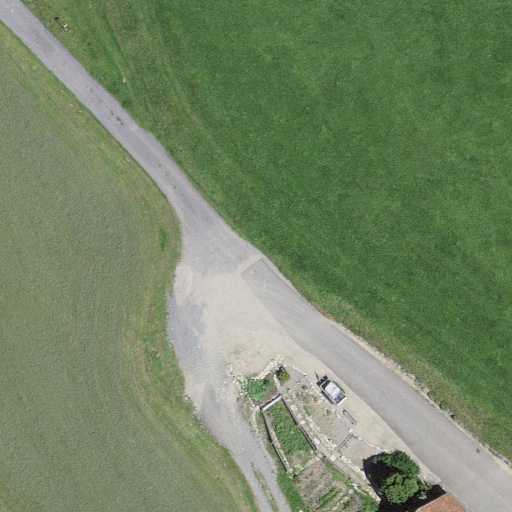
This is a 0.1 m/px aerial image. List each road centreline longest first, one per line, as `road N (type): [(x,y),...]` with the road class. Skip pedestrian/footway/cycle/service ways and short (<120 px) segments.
road 1 (track): [(511,498),(267,272)]
road 2 (track): [(278,511),(197,331),(267,272)]
road 3 (track): [(156,158),(0,0)]
road 4 (track): [(156,158),(83,0)]
road 5 (track): [(267,272),(156,158)]
